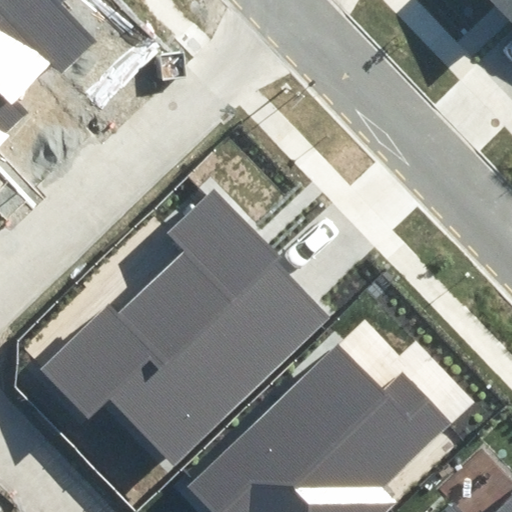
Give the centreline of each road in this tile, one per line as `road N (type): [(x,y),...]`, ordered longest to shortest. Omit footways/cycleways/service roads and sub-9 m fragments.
road 1 (residential): [(270,12),(0,270)]
road 2 (residential): [(270,12),(511,261)]
